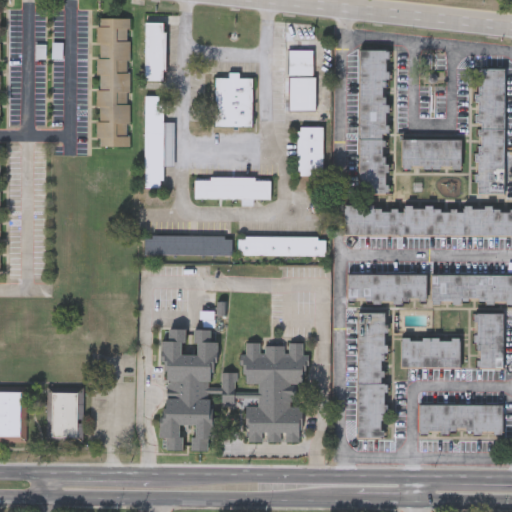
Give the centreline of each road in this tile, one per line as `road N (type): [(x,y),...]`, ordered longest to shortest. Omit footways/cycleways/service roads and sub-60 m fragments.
road 1 (secondary): [(0,495),(357,504)]
road 2 (secondary): [(412,477),(149,474)]
road 3 (primary): [(264,0),(511,25)]
